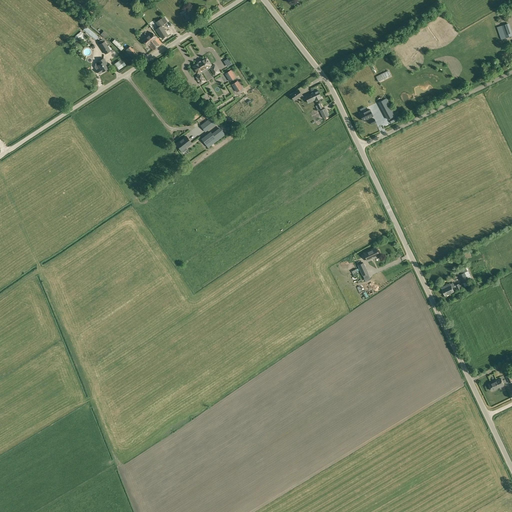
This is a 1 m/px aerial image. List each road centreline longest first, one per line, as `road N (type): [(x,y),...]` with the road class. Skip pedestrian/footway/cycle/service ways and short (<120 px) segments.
road 1 (unclassified): [(511,469),(359,147)]
road 2 (unclassified): [(0,152),(240,0)]
road 3 (unclassified): [(359,147),(327,82),(264,0)]
road 4 (unclassified): [(359,147),(511,72)]
